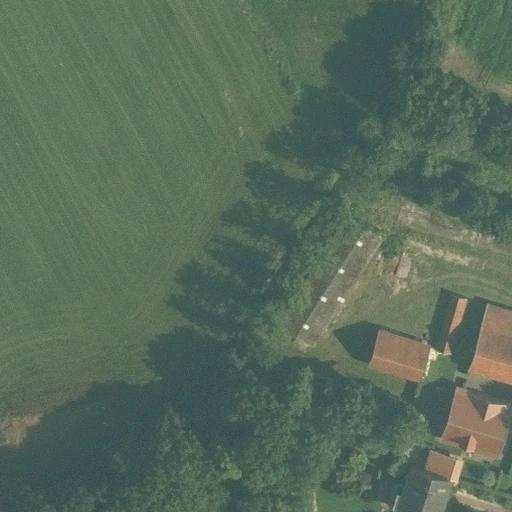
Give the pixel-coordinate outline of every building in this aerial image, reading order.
[(312,343),(382,234),(348,212),(278,321),(312,343)] [(449,291),(433,346),(451,351),(467,296),(449,291)] [(511,309),(485,302),(466,370),(511,382),(511,309)] [(429,345),(378,329),(368,361),(418,377),(429,345)] [(511,411),(511,401),(455,385),(440,438),(499,455),(511,411)] [(443,511),(455,473),(408,459),(392,510),(397,511),(443,511)]
